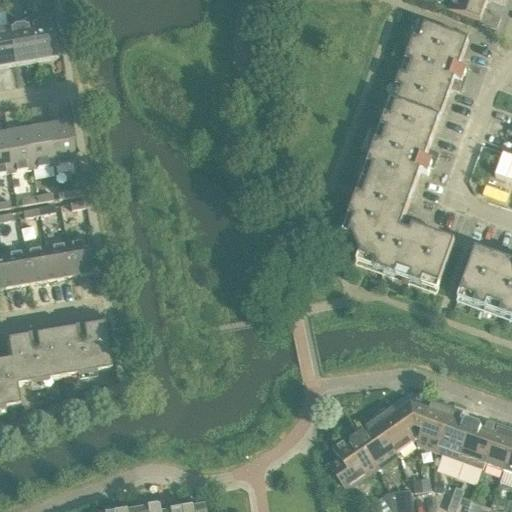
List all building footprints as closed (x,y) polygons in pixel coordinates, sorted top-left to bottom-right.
[(484,15),(488,3),(479,0),(452,0),(448,13),(497,31),(500,21),(484,15)] [(56,59),(50,20),(27,24),(34,63),(56,59)] [(34,63),(27,24),(6,27),(13,67),(34,63)] [(419,26),(390,105),(440,123),(452,90),(459,92),(461,84),(463,79),(466,72),(459,70),(469,44),(419,26)] [(0,68),(13,67),(6,27),(0,28),(0,68)] [(390,105),(362,183),(412,201),(421,176),(428,178),(430,171),(432,166),(435,158),(429,155),(440,123),(390,105)] [(74,164),(67,125),(46,128),(47,134),(52,168),(74,164)] [(52,168),(47,134),(46,128),(25,132),(31,171),(52,168)] [(31,171),(25,132),(3,136),(4,141),(10,175),(31,171)] [(0,176),(10,175),(4,141),(3,136),(0,136),(0,176)] [(403,227),(412,201),(362,183),(343,236),(352,240),(360,257),(357,267),(437,295),(455,245),(403,227)] [(58,202),(84,198),(83,191),(57,195),(58,202)] [(37,206),(53,204),(52,196),(36,199),(37,206)] [(21,209),(37,206),(36,199),(20,202),(21,209)] [(0,212),(10,211),(9,204),(0,205),(0,212)] [(70,214),(86,211),(85,204),(69,207),(70,214)] [(39,219),(55,217),(54,209),(38,212),(39,219)] [(24,222),(39,219),(38,212),(22,215),(24,222)] [(0,226),(13,224),(12,217),(0,218),(0,226)] [(71,279),(93,275),(88,243),(66,246),(71,279)] [(50,283),(71,279),(66,246),(44,250),(50,283)] [(28,286),(50,283),(44,250),(23,254),(28,286)] [(511,266),(476,253),(458,303),(511,322),(511,266)] [(7,290),(28,286),(23,254),(2,257),(7,290)] [(15,388),(109,372),(102,326),(6,343),(9,363),(0,364),(0,411),(18,408),(15,388)] [(418,443),(431,403),(418,399),(395,416),(413,444),(418,443)] [(434,454),(450,410),(431,403),(418,443),(416,447),(416,449),(434,456),(434,454)] [(413,444),(395,416),(390,409),(373,421),(397,456),(413,444)] [(458,463),(472,424),(466,422),(462,424),(461,426),(457,424),(461,414),(450,410),(434,454),(434,456),(451,462),(454,467),(457,468),(458,463)] [(399,459),(397,456),(373,421),(364,428),(370,437),(367,439),(366,437),(361,436),(355,440),(376,470),(376,471),(378,474),(379,473),(381,471),(388,475),(397,469),(396,460),(398,459),(398,460),(399,459)] [(483,467),(498,427),(487,424),(483,434),(479,432),(480,430),(478,427),(472,424),(458,463),(457,468),(461,469),(466,467),(482,473),(484,467),(483,467)] [(502,474),(511,446),(511,432),(498,427),(483,467),(484,467),(502,474)] [(376,470),(355,440),(350,444),(349,449),(350,450),(347,452),(341,443),(331,450),(338,460),(330,466),(334,490),(342,489),(347,497),(365,485),(374,483),(372,473),(376,471),(376,470)] [(511,477),(511,446),(502,474),(511,477)] [(422,495),(430,494),(429,482),(421,483),(422,495)] [(415,496),(422,495),(421,483),(413,484),(415,496)] [(459,505),(463,494),(455,491),(451,502),(459,505)] [(390,499),(383,504),(388,511),(392,511),(397,510),(398,511),(403,511),(401,495),(389,496),(388,497),(389,497),(390,499)] [(456,511),(459,505),(451,502),(447,511),(456,511)]
